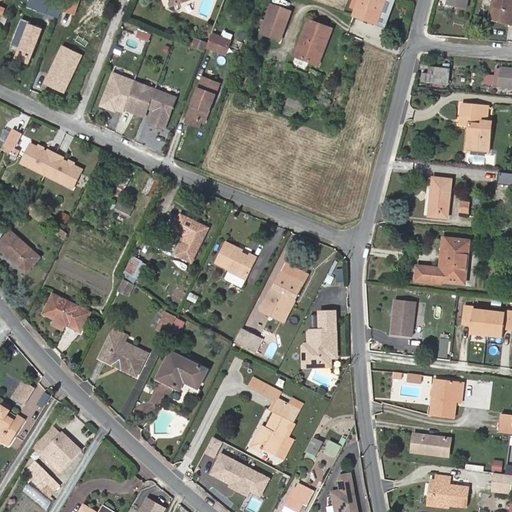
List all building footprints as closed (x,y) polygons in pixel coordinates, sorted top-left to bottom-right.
[(376,23),(384,0),(359,0),(354,15),(376,23)] [(511,16),(511,0),(493,0),(489,19),(511,24),(511,16)] [(280,41),(291,12),(272,4),(266,21),(263,28),(261,33),(280,41)] [(318,65),(332,29),(309,20),(295,56),(318,65)] [(225,54),(230,41),(211,34),(208,44),(206,47),(225,54)] [(206,47),(208,44),(195,39),(191,47),(204,52),(206,47)] [(429,74),(423,73),(422,80),(448,83),(450,69),(430,67),(429,74)] [(500,87),(511,87),(511,68),(502,67),(501,69),(500,85),(500,87)] [(124,105),(134,81),(113,74),(108,88),(110,89),(108,92),(106,91),(101,105),(115,111),(116,109),(122,111),(123,109),(124,105)] [(204,122),(219,84),(202,77),(187,116),(201,121),(204,122)] [(148,104),(154,89),(134,81),(124,105),(135,109),(133,113),(144,117),(148,104)] [(164,129),(176,98),(154,89),(148,104),(156,107),(150,123),(164,129)] [(468,148),(489,151),(493,121),(488,121),(484,120),(485,106),(463,103),(461,118),(471,119),(470,125),(468,148)] [(198,127),(201,121),(187,116),(185,122),(198,127)] [(14,149),(22,134),(13,129),(5,145),(7,146),(14,149)] [(45,176),(56,153),(49,149),(47,151),(31,143),(21,164),(45,176)] [(13,151),(14,149),(7,146),(5,150),(12,154),(13,151)] [(72,190),(83,169),(63,159),(64,157),(56,153),(45,176),(72,190)] [(140,192),(146,173),(136,169),(130,188),(140,192)] [(121,197),(129,179),(124,176),(114,194),(121,197)] [(448,218),(452,179),(433,177),(429,216),(448,218)] [(128,218),(134,207),(118,200),(114,211),(128,218)] [(457,213),(468,214),(469,201),(458,200),(457,213)] [(44,215),(31,205),(27,210),(40,220),(44,215)] [(192,261),(208,228),(181,215),(174,229),(187,236),(178,254),(192,261)] [(64,239),(67,233),(62,229),(58,234),(64,239)] [(40,257),(11,231),(0,242),(0,248),(26,272),(40,257)] [(471,239),(447,237),(444,268),(439,267),(417,265),(416,281),(442,284),(442,281),(466,284),(471,239)] [(246,279),(257,258),(249,254),(248,256),(241,253),(236,250),(237,248),(225,242),(216,262),(229,269),(229,270),(246,279)] [(140,280),(148,265),(133,257),(125,272),(140,280)] [(284,313),(292,298),(295,299),(303,284),(281,273),(262,310),(272,316),(275,309),(284,313)] [(129,293),(133,285),(124,280),(119,289),(129,293)] [(189,291),(186,299),(195,303),(198,295),(189,291)] [(65,324),(80,331),(90,313),(54,294),(44,313),(55,319),(52,324),(62,329),(65,324)] [(283,321),(295,299),(292,298),(284,313),(275,309),(272,316),(283,321)] [(412,337),(416,301),(396,299),(394,315),(396,317),(395,322),(393,324),(392,334),(412,337)] [(511,310),(506,310),(506,313),(475,309),(475,306),(466,305),(464,320),(473,321),(471,334),(504,338),(505,325),(511,325),(511,310)] [(176,318),(177,316),(165,311),(156,330),(168,335),(168,334),(176,318)] [(337,355),(336,329),(336,311),(320,312),(320,330),(311,330),(308,333),(309,344),(305,344),(303,346),(303,367),(322,367),(321,358),(331,357),(331,355),(337,355)] [(177,338),(185,323),(176,318),(168,334),(177,338)] [(256,351),(262,339),(241,328),(235,340),(256,351)] [(136,377),(147,354),(124,342),(128,336),(113,329),(99,358),(112,365),(115,359),(124,363),(121,369),(136,377)] [(437,357),(449,359),(451,337),(439,336),(437,357)] [(262,354),(268,342),(262,339),(256,351),(262,354)] [(208,370),(171,351),(158,378),(175,387),(179,378),(184,381),(198,388),(208,370)] [(331,366),(331,357),(321,358),(322,367),(331,366)] [(124,363),(115,359),(112,365),(121,369),(124,363)] [(280,391),(254,377),(249,386),(276,401),(276,399),(280,391)] [(180,389),(184,381),(179,378),(175,387),(180,389)] [(462,403),(465,382),(435,378),(430,415),(455,418),(457,403),(462,403)] [(34,388),(23,381),(14,396),(24,403),(34,388)] [(285,435),(292,421),(294,423),(300,411),(298,410),(301,403),(292,399),(289,405),(276,399),(276,401),(271,410),(275,413),(267,427),(263,425),(254,442),(262,446),(261,448),(274,455),(278,447),(276,446),(283,434),(285,435)] [(15,437),(25,420),(17,415),(16,417),(14,420),(7,415),(9,412),(10,410),(2,406),(1,407),(0,406),(0,433),(4,436),(7,432),(15,437)] [(14,420),(16,417),(9,412),(7,415),(14,420)] [(511,432),(511,415),(501,414),(499,431),(511,432)] [(283,460),(294,440),(287,436),(294,423),(292,421),(285,435),(283,434),(276,446),(278,447),(274,455),(283,460)] [(47,449),(62,433),(55,426),(40,442),(47,449)] [(0,438),(10,445),(15,437),(7,432),(4,436),(0,433),(0,438)] [(65,467),(81,450),(62,433),(47,449),(42,454),(54,465),(58,461),(65,467)] [(449,456),(451,438),(414,433),(412,452),(449,456)] [(316,455),(323,442),(314,437),(306,451),(316,455)] [(336,457),(342,445),(328,439),(322,451),(336,457)] [(502,472),(503,460),(492,460),(491,471),(502,472)] [(60,485),(52,478),(35,461),(24,472),(42,489),(47,483),(54,491),(60,485)] [(511,474),(507,474),(494,472),(492,490),(511,492),(511,474)] [(357,511),(350,474),(340,476),(338,479),(340,490),(332,492),(335,511),(340,511),(345,511),(344,511),(357,511)] [(469,488),(450,485),(451,477),(437,476),(437,481),(434,503),(467,508),(469,488)] [(434,503),(437,481),(430,480),(427,502),(434,503)] [(54,491),(47,483),(42,489),(49,496),(54,491)] [(27,484),(22,492),(47,509),(52,500),(27,484)] [(299,511),(303,511),(314,492),(298,484),(296,488),(294,487),(282,511),(284,511),(299,511)] [(21,494),(8,511),(45,511),(46,511),(21,494)] [(148,498),(139,511),(163,511),(166,508),(148,498)]
